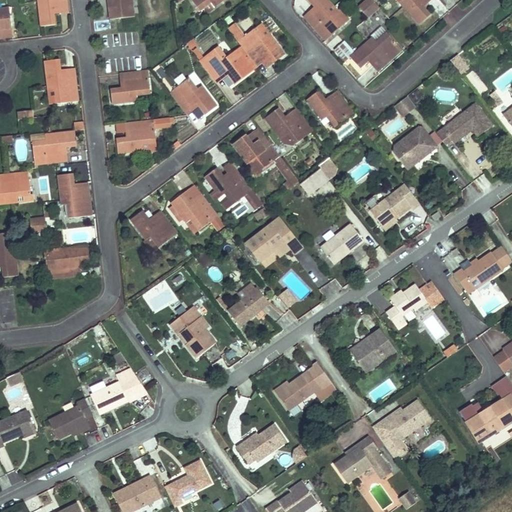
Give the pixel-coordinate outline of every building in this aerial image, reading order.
[(37,0),(37,2),(40,27),(56,25),(54,14),(54,10),(68,9),(67,0),(37,0)] [(110,19),(135,17),(132,0),(110,0),(111,6),(108,6),(110,19)] [(207,0),(208,0),(214,7),(224,0),(191,0),(199,11),(205,6),(203,3),(207,0)] [(207,0),(203,3),(205,6),(209,12),(214,7),(208,0),(207,0)] [(338,11),(335,7),(328,0),(307,0),(316,10),(306,19),(325,41),(343,26),(338,20),(335,22),(331,18),(338,11)] [(396,0),(403,7),(419,25),(430,15),(421,4),(425,0),(396,0)] [(358,7),(363,12),(369,7),(364,2),(358,7)] [(380,8),(374,2),(369,7),(374,13),(380,8)] [(303,16),(306,19),(316,10),(314,7),(303,16)] [(368,18),(374,13),(369,7),(363,12),(368,18)] [(0,38),(12,37),(10,14),(6,14),(6,8),(0,8),(0,38)] [(340,9),(338,11),(331,18),(335,22),(338,20),(343,26),(349,20),(340,9)] [(265,38),(270,34),(262,23),(256,27),(265,38)] [(238,41),(243,37),(235,25),(229,29),(238,41)] [(285,54),(270,34),(265,38),(256,27),(243,37),(238,41),(242,46),(253,61),(264,52),(273,64),(285,54)] [(373,38),(369,41),(350,58),(360,69),(371,60),(381,70),(403,51),(382,27),(371,36),(373,38)] [(196,45),(192,40),(187,44),(191,50),(196,45)] [(254,69),(257,67),(253,61),(242,46),(239,49),(254,69)] [(204,58),(200,61),(215,81),(226,72),(228,75),(235,84),(254,69),(239,49),(227,58),(224,60),(220,56),(223,53),(218,47),(204,58)] [(200,61),(204,58),(196,48),(192,51),(200,61)] [(264,52),(253,61),(257,67),(264,62),(268,68),(273,64),(264,52)] [(459,54),(450,60),(460,75),(469,69),(459,54)] [(56,104),(79,101),(76,72),(62,74),(61,70),(60,59),(45,61),(48,91),(59,90),(59,96),(55,96),(56,104)] [(378,73),(381,70),(371,60),(368,62),(378,73)] [(138,101),(137,95),(136,91),(142,91),(143,94),(150,93),(148,70),(123,73),(124,81),(120,82),(121,88),(110,89),(112,104),(138,101)] [(217,84),(228,75),(226,72),(215,81),(217,84)] [(202,85),(197,89),(194,91),(190,87),(193,84),(189,78),(170,92),(185,112),(196,104),(199,106),(205,115),(217,106),(202,85)] [(56,104),(55,96),(59,96),(59,90),(48,91),(50,105),(56,104)] [(414,102),(423,96),(418,90),(409,96),(414,102)] [(322,121),(327,117),(330,114),(334,119),(331,122),(335,128),(354,114),(339,94),(327,102),(325,100),(319,91),(306,100),(322,121)] [(336,91),(325,100),(327,102),(339,94),(336,91)] [(415,107),(407,97),(395,107),(403,117),(415,107)] [(499,106),(503,102),(499,97),(494,100),(499,106)] [(187,115),(199,106),(196,104),(185,112),(187,115)] [(475,104),(437,134),(445,145),(451,140),(470,125),(473,129),(475,132),(481,128),(484,132),(492,126),(475,104)] [(287,134),(295,145),(314,131),(299,111),(287,119),(285,117),(279,108),(266,117),(282,138),(287,134)] [(296,108),(285,117),(287,119),(299,111),(296,108)] [(511,108),(503,116),(511,127),(511,108)] [(33,118),(33,111),(25,112),(26,119),(33,118)] [(18,120),(26,119),(25,112),(17,113),(18,120)] [(153,119),(155,128),(167,127),(166,124),(170,123),(169,117),(153,119)] [(157,151),(155,128),(153,119),(128,123),(129,131),(126,131),(126,132),(126,138),(116,139),(118,154),(143,151),(143,152),(157,151)] [(75,130),(84,129),(83,122),(74,123),(75,130)] [(129,131),(128,123),(115,124),(116,133),(126,132),(126,131),(129,131)] [(470,125),(451,140),(454,143),(473,129),(470,125)] [(429,153),(437,147),(422,128),(418,127),(394,146),(394,153),(402,164),(413,166),(420,160),(421,153),(426,149),(429,153)] [(481,128),(475,132),(478,137),(484,132),(481,128)] [(253,145),(265,137),(259,129),(247,138),(253,145)] [(32,143),(35,166),(64,162),(63,148),(66,148),(77,146),(75,131),(45,135),(46,141),(46,145),(40,146),(40,142),(32,143)] [(283,169),(287,166),(265,137),(253,145),(247,138),(244,134),(232,143),(248,164),(247,165),(256,177),(262,172),(261,171),(275,160),(283,169)] [(287,134),(282,138),(286,143),(295,145),(287,134)] [(12,144),(11,136),(1,137),(2,145),(12,144)] [(420,160),(429,153),(426,149),(421,153),(420,160)] [(324,162),(334,175),(337,168),(329,158),(324,162)] [(225,180),(237,171),(230,162),(223,167),(228,173),(223,177),(225,180)] [(329,179),(334,175),(324,162),(319,166),(321,168),(329,179)] [(225,180),(223,177),(217,168),(205,177),(215,191),(210,194),(216,201),(225,194),(229,199),(234,205),(246,196),(252,191),(237,171),(225,180)] [(309,195),(329,179),(321,168),(300,184),(309,195)] [(299,182),(290,171),(285,175),(289,180),(285,183),(289,189),(299,182)] [(0,205),(18,203),(17,193),(23,192),(23,196),(31,195),(28,172),(0,175),(0,182),(1,190),(0,189),(0,205)] [(69,219),(93,216),(89,187),(75,188),(74,185),(73,174),(58,176),(61,206),(68,205),(72,204),(72,210),(68,211),(69,219)] [(191,205),(203,196),(194,185),(183,194),(191,205)] [(364,203),(381,226),(394,216),(396,218),(411,207),(413,210),(420,204),(405,185),(381,203),(375,195),(364,203)] [(252,191),(246,196),(251,202),(257,198),(252,191)] [(17,193),(18,203),(32,201),(31,195),(23,196),(23,192),(17,193)] [(191,205),(183,194),(170,203),(173,206),(169,208),(174,215),(178,213),(183,220),(186,223),(191,219),(199,230),(211,221),(219,231),(225,226),(203,196),(191,205)] [(256,210),(263,205),(257,198),(251,202),(256,210)] [(234,205),(229,199),(222,204),(227,210),(234,205)] [(254,215),(258,222),(269,214),(265,208),(254,215)] [(159,247),(178,233),(163,214),(151,222),(149,219),(143,211),(130,220),(146,240),(151,237),(154,234),(157,239),(154,241),(159,247)] [(160,211),(149,219),(151,222),(163,214),(160,211)] [(441,217),(438,212),(432,216),(435,221),(441,217)] [(179,222),(183,220),(178,213),(174,215),(179,222)] [(381,226),(385,231),(397,221),(396,218),(394,216),(381,226)] [(38,218),(30,219),(31,227),(38,226),(38,218)] [(46,225),(45,218),(38,218),(38,226),(46,225)] [(260,261),(274,250),(286,241),(291,248),(295,254),(302,248),(279,218),(246,244),(260,261)] [(191,219),(186,223),(194,234),(199,230),(191,219)] [(333,264),(364,241),(351,224),(321,248),(333,264)] [(39,233),(47,233),(46,225),(38,226),(39,233)] [(31,227),(32,234),(39,233),(38,226),(31,227)] [(7,234),(0,234),(0,264),(2,264),(2,268),(3,279),(18,277),(15,247),(9,248),(5,248),(4,242),(8,242),(7,234)] [(286,241),(274,250),(280,257),(291,248),(286,241)] [(45,251),(49,280),(78,277),(76,262),(80,262),(90,261),(89,245),(45,251)] [(502,269),(511,261),(501,247),(492,253),(491,252),(478,261),(477,259),(470,263),(471,265),(463,271),(462,269),(454,275),(467,294),(503,270),(502,269)] [(204,269),(214,261),(205,250),(195,257),(204,269)] [(460,266),(462,269),(463,271),(471,265),(470,263),(468,260),(460,266)] [(182,275),(172,278),(174,285),(184,282),(182,275)] [(451,277),(448,279),(459,295),(462,293),(451,277)] [(432,308),(444,299),(431,281),(419,289),(415,284),(403,293),(401,290),(390,299),(395,306),(386,312),(395,325),(404,319),(402,316),(413,309),(415,311),(428,302),(432,308)] [(249,294),(255,289),(251,283),(244,288),(249,294)] [(268,301),(257,288),(255,289),(249,294),(244,288),(237,294),(242,300),(228,311),(240,327),(257,314),(255,312),(268,301)] [(292,301),(294,300),(286,290),(278,297),(284,305),(289,301),(289,302),(291,300),(292,301)] [(219,297),(216,299),(226,311),(229,309),(219,297)] [(296,302),(294,300),(292,301),(291,300),(289,302),(289,301),(284,305),(287,308),(296,302)] [(255,312),(257,314),(270,303),(268,301),(255,312)] [(284,314),(271,302),(269,305),(282,316),(284,314)] [(193,307),(189,309),(197,319),(200,317),(193,307)] [(209,328),(200,317),(197,319),(189,309),(170,324),(178,335),(181,333),(188,343),(186,345),(196,358),(216,343),(206,330),(209,328)] [(404,319),(395,325),(398,330),(407,324),(404,319)] [(380,330),(365,340),(366,343),(366,346),(363,348),(360,344),(351,350),(366,371),(371,368),(372,361),(382,355),(389,356),(395,352),(380,330)] [(181,333),(178,335),(186,345),(188,343),(181,333)] [(511,343),(503,349),(503,350),(511,362),(511,343)] [(444,353),(447,358),(458,350),(454,345),(444,353)] [(511,367),(511,362),(503,350),(493,357),(504,373),(511,367)] [(119,364),(126,360),(120,352),(114,356),(119,364)] [(372,361),(371,368),(389,356),(382,355),(372,361)] [(320,401),(336,390),(317,362),(313,364),(313,368),(312,375),(305,379),(302,375),(289,385),(276,394),(288,410),(314,392),(320,401)] [(131,368),(129,370),(140,396),(147,392),(131,368)] [(312,375),(313,368),(302,375),(305,379),(312,375)] [(99,414),(140,396),(129,370),(116,375),(119,382),(90,395),(99,414)] [(11,386),(23,381),(20,372),(7,378),(11,386)] [(510,395),(511,397),(511,384),(506,376),(491,387),(501,401),(510,395)] [(276,394),(289,385),(287,381),(274,391),(276,394)] [(511,421),(511,397),(510,395),(501,401),(484,412),(466,423),(479,443),(511,421)] [(58,440),(71,433),(81,429),(82,431),(90,428),(85,419),(93,415),(85,399),(77,403),(78,406),(49,420),(58,440)] [(418,401),(403,411),(392,419),(390,416),(383,421),(385,424),(375,431),(394,459),(405,452),(398,442),(400,440),(430,419),(418,401)] [(466,423),(484,412),(480,405),(475,408),(472,404),(459,412),(466,423)] [(392,419),(403,411),(401,408),(390,416),(392,419)] [(3,443),(24,435),(23,433),(34,429),(27,411),(0,421),(0,446),(4,445),(3,443)] [(385,424),(383,421),(372,428),(375,431),(385,424)] [(275,424),(259,436),(246,445),(244,443),(237,448),(248,464),(255,460),(257,462),(287,441),(275,424)] [(246,445),(259,436),(257,433),(244,443),(246,445)] [(369,437),(357,445),(359,448),(347,456),(334,465),(347,483),(372,465),(382,480),(391,472),(375,449),(377,448),(369,437)] [(398,442),(405,452),(407,450),(400,440),(398,442)] [(359,448),(357,445),(345,454),(347,456),(359,448)] [(293,458),(297,463),(307,457),(300,447),(294,450),(293,458)] [(211,483),(200,461),(185,468),(188,475),(164,487),(174,507),(182,503),(180,498),(211,483)] [(150,475),(135,483),(137,486),(127,490),(126,487),(113,494),(122,511),(132,511),(161,497),(150,475)] [(291,493),(304,484),(302,481),(289,491),(291,493)] [(303,511),(317,502),(304,484),(291,493),(278,502),(278,501),(266,509),(267,511),(303,511)] [(407,509),(416,503),(408,492),(399,498),(407,509)] [(221,498),(211,502),(214,511),(225,507),(221,498)] [(82,511),(78,503),(60,511),(82,511)]
